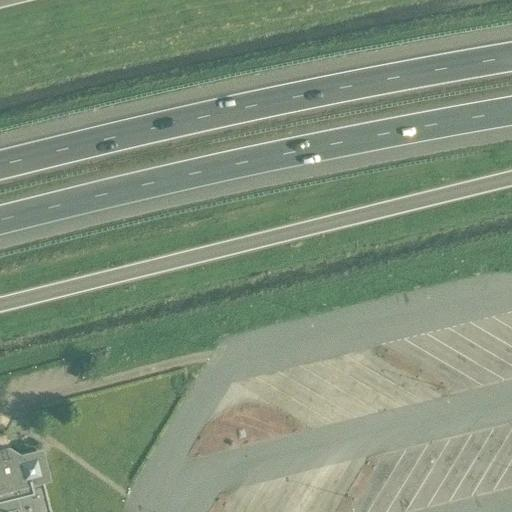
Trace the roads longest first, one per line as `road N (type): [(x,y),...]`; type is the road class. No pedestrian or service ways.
road 1 (motorway): [(0,220),(511,110)]
road 2 (motorway): [(511,57),(186,120),(0,166)]
